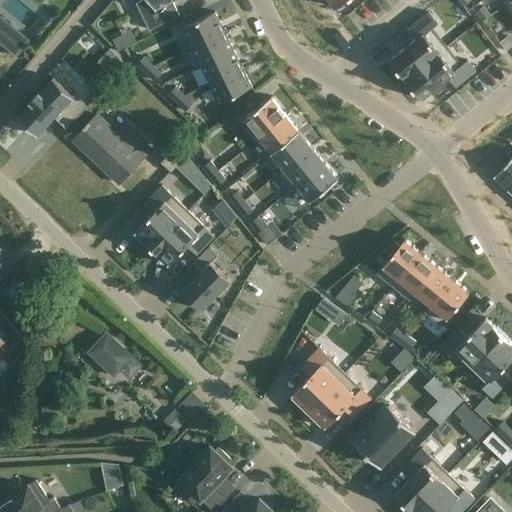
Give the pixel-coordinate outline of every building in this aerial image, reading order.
[(30,0),(56,22),(69,7),(61,0),(30,0)] [(141,0),(137,3),(150,29),(180,14),(173,0),(141,0)] [(484,5),(476,12),(483,20),(490,13),(484,5)] [(215,13),(214,12),(181,28),(182,30),(191,47),(223,31),(214,14),(215,13)] [(391,58),(390,59),(406,79),(447,46),(433,27),(438,23),(429,12),(409,28),(417,38),(392,59),(391,58)] [(491,15),(483,21),(491,31),(499,25),(491,15)] [(232,50),(223,31),(191,47),(200,66),(232,50)] [(447,46),(406,79),(422,99),(423,98),(423,97),(449,77),(456,86),(476,70),(468,59),(462,64),(447,46)] [(241,68),(232,50),(200,66),(209,84),(241,68)] [(146,72),(153,64),(144,56),(137,63),(146,72)] [(162,73),(153,64),(146,72),(154,80),(162,73)] [(250,86),(241,68),(209,84),(218,102),(217,102),(218,103),(251,87),(250,86)] [(18,114),(17,115),(22,120),(20,122),(32,133),(33,131),(38,135),(39,134),(38,134),(54,117),(67,128),(88,106),(75,93),(73,95),(54,77),(53,78),(54,79),(42,91),(40,90),(30,100),(31,102),(19,115),(18,114)] [(177,102),(184,95),(176,86),(172,90),(169,94),(177,102)] [(193,103),(184,95),(177,102),(186,110),(193,103)] [(272,96),(241,121),(256,140),(260,137),(260,136),(286,114),(272,97),(273,97),(272,96)] [(120,131),(99,111),(74,137),(119,179),(150,147),(126,124),(120,131)] [(286,114),(260,136),(260,137),(272,152),(299,130),(286,114)] [(299,130),(272,152),(285,167),(285,168),(312,146),(299,130)] [(172,171),(201,141),(190,131),(162,161),(172,171)] [(285,167),(277,173),(291,191),(299,185),(298,184),(325,162),(312,146),(285,168),(285,167)] [(190,154),(180,166),(188,174),(198,164),(190,154)] [(511,157),(494,176),(495,178),(495,177),(507,188),(511,182),(511,157)] [(211,176),(218,170),(211,160),(203,167),(211,176)] [(325,162),(298,184),(299,185),(310,199),(311,201),(339,178),(338,177),(337,177),(325,162)] [(226,179),(218,170),(211,176),(218,185),(226,179)] [(153,212),(135,231),(136,232),(146,241),(145,242),(152,248),(189,210),(163,184),(144,203),(153,212)] [(238,207),(245,200),(238,191),(230,197),(238,207)] [(253,210),(245,200),(238,207),(245,216),(253,210)] [(231,208),(220,218),(225,224),(236,215),(231,208)] [(189,210),(152,248),(158,255),(159,254),(168,263),(169,264),(188,245),(197,254),(202,248),(215,235),(189,210)] [(250,222),(258,232),(266,225),(258,216),(250,222)] [(387,261),(377,273),(394,286),(422,252),(406,240),(407,239),(405,238),(400,245),(395,241),(379,254),(387,261)] [(14,261),(5,251),(6,250),(0,244),(0,292),(16,279),(6,269),(14,261)] [(183,289),(182,290),(203,310),(204,309),(203,308),(230,281),(231,281),(231,280),(212,261),(218,255),(210,246),(193,263),(201,272),(184,290),(183,289)] [(422,252),(394,286),(410,300),(416,292),(437,265),(422,252)] [(437,265),(416,292),(431,304),(431,305),(453,278),(437,265)] [(431,304),(424,311),(442,326),(448,318),(470,291),(469,290),(468,290),(453,278),(431,305),(431,304)] [(356,297),(344,287),(336,297),(349,307),(356,297)] [(335,305),(323,296),(315,308),(327,316),(335,305)] [(0,357),(12,347),(11,347),(24,336),(0,308),(0,357)] [(367,320),(377,327),(382,318),(372,311),(367,320)] [(457,349),(473,365),(504,333),(497,327),(496,328),(487,318),(486,317),(467,337),(458,328),(440,346),(450,356),(457,349)] [(401,342),(406,334),(396,327),(391,335),(401,342)] [(144,364),(135,355),(107,330),(87,351),(114,377),(124,366),(134,375),(144,364)] [(504,333),(473,365),(489,380),(482,387),(492,397),(510,379),(501,370),(511,358),(511,342),(509,340),(510,339),(504,333)] [(416,341),(406,334),(401,342),(410,349),(416,341)] [(404,346),(390,360),(401,370),(414,356),(404,346)] [(310,375),(292,394),(293,395),(309,410),(346,372),(320,347),(301,366),(310,375)] [(346,372),(309,410),(325,425),(325,426),(326,427),(345,408),(354,416),(372,397),(346,372)] [(429,411),(441,423),(464,399),(452,388),(441,400),(429,411)] [(367,456),(369,454),(381,465),(415,429),(390,404),(355,440),(358,444),(356,446),(367,456)] [(186,419),(176,409),(164,422),(174,431),(186,419)] [(504,437),(511,429),(503,421),(496,429),(504,437)] [(511,454),(511,449),(504,442),(492,454),(503,464),(511,454)] [(215,484),(224,475),(232,466),(228,462),(231,459),(219,447),(215,450),(211,446),(202,456),(198,453),(186,465),(190,469),(175,484),(195,504),(204,495),(208,499),(205,502),(215,511),(228,497),(215,484)] [(396,492),(395,493),(400,498),(399,499),(408,507),(409,507),(412,510),(449,472),(423,447),(405,466),(414,475),(397,492),(396,492)] [(123,485),(117,460),(101,463),(107,489),(123,485)] [(449,472),(412,510),(414,511),(443,511),(448,508),(452,511),(461,511),(475,497),(449,472)] [(0,511),(56,511),(62,508),(54,496),(50,499),(37,479),(0,502),(0,511)] [(274,511),(260,498),(252,506),(239,493),(220,511),(274,511)] [(83,511),(85,511),(78,500),(70,503),(62,508),(56,511),(83,511)]
